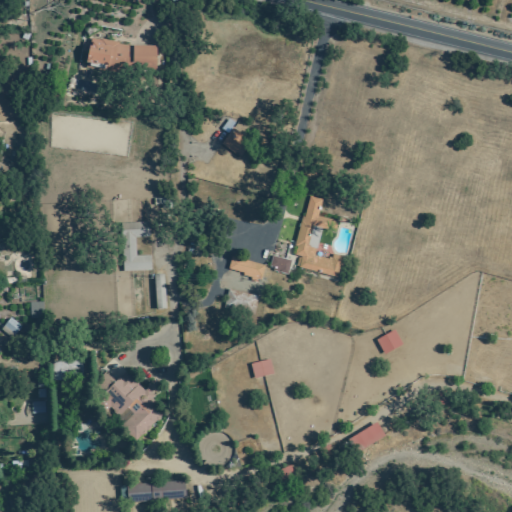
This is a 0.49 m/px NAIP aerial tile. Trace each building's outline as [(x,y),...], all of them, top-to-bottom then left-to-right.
[(157,44),(90,44),(90,66),(105,66),(105,74),(121,73),(121,71),(158,70),(157,44)] [(241,158),(252,142),(232,129),(221,146),(241,158)] [(338,278),(343,257),(332,254),(331,257),(316,254),(322,229),(336,232),(338,221),(318,216),(322,199),(308,196),(294,255),(299,256),(296,268),(338,278)] [(121,223),(123,272),(151,271),(151,256),(136,256),(135,238),(150,238),(149,222),(121,223)] [(269,269),(288,274),(291,261),(273,256),(269,269)] [(263,279),(265,264),(231,259),(228,274),(263,279)] [(156,310),(166,310),(165,275),(155,275),(156,310)] [(224,309),(254,315),(258,296),(228,290),(224,309)] [(30,303),(30,318),(45,318),(44,302),(30,303)] [(14,337),(22,327),(11,318),(3,328),(14,337)] [(383,354),(402,346),(396,331),(377,339),(383,354)] [(250,365),(254,379),(274,374),(270,359),(250,365)] [(52,362),(53,382),(71,381),(72,385),(83,385),(82,361),(52,362)] [(139,439),(165,415),(126,373),(115,383),(106,373),(91,387),(139,439)] [(435,408),(448,404),(445,391),(431,395),(435,408)] [(357,455),(386,437),(377,423),(348,441),(357,455)] [(294,477),(291,466),(276,471),(280,482),(294,477)] [(187,501),(186,482),(128,484),(128,502),(187,501)]
